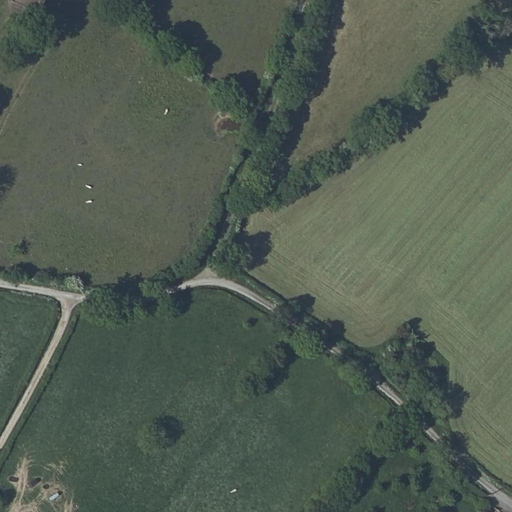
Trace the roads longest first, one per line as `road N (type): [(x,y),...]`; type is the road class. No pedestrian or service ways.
road 1 (unclassified): [(0,284),(126,301),(211,278),(306,334),(511,502)]
road 2 (track): [(211,278),(305,0)]
